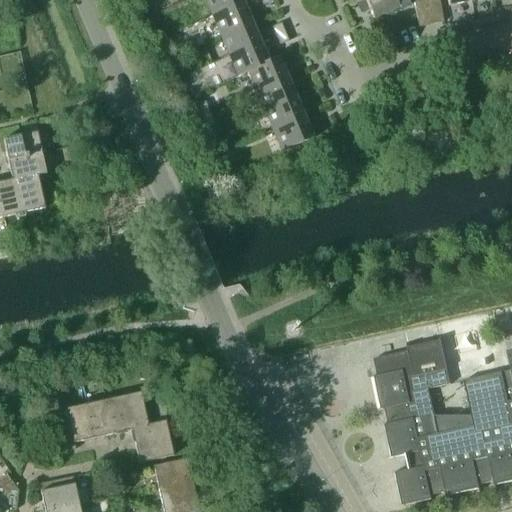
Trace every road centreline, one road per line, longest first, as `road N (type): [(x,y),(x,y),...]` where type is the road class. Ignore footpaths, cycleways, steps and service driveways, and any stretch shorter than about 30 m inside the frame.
road 1 (residential): [(325,511),(210,301),(81,0)]
road 2 (residential): [(288,0),(299,25),(335,40),(353,81),(424,52),(511,35)]
